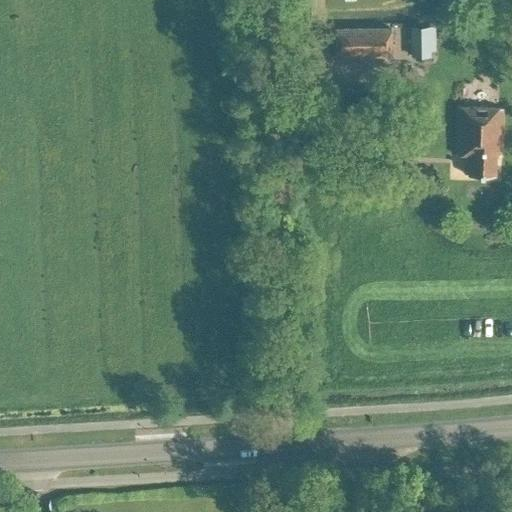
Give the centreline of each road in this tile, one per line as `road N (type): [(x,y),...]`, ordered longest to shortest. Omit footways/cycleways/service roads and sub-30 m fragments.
road 1 (secondary): [(0,462),(511,427)]
road 2 (track): [(285,446),(267,0)]
